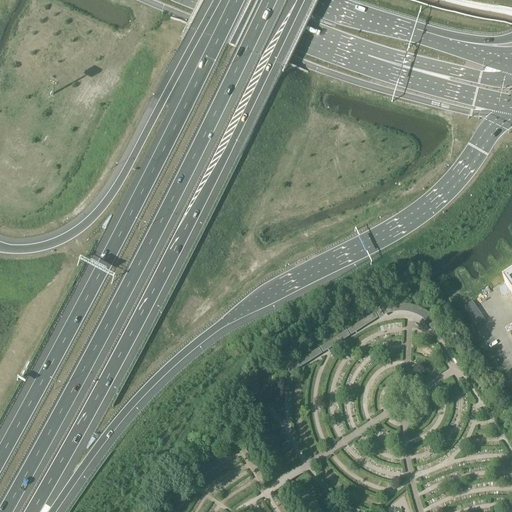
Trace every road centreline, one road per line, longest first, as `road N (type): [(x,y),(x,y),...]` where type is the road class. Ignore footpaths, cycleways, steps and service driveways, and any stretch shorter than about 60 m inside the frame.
road 1 (motorway): [(51,511),(105,435),(176,359),(224,320),(432,202),(511,110)]
road 2 (motorway): [(31,511),(303,0)]
road 3 (motorway): [(5,511),(270,0)]
road 4 (motorway): [(236,0),(0,458)]
road 5 (motorway): [(215,0),(101,208),(60,241),(0,247)]
road 6 (trunk): [(203,0),(401,73)]
road 7 (trunk): [(428,40),(312,0)]
